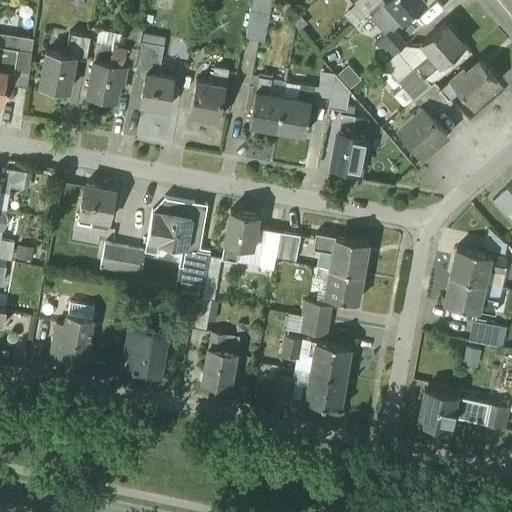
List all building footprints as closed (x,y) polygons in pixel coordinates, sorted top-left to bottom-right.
[(252,0),(245,37),(264,40),(271,0),(252,0)] [(382,0),(358,0),(355,3),(365,15),(382,0)] [(425,0),(383,0),(392,10),(382,19),(390,28),(391,27),(392,29),(425,0)] [(463,43),(445,21),(420,42),(430,53),(413,67),(422,78),(424,76),(463,43)] [(392,29),(391,27),(390,28),(374,42),(388,59),(406,44),(392,29)] [(90,34),(70,30),(66,53),(76,54),(76,56),(86,58),(90,34)] [(166,35),(145,31),(143,40),(165,44),(166,35)] [(110,60),(95,57),(88,92),(116,97),(119,80),(123,81),(126,63),(136,65),(140,45),(114,40),(110,60)] [(143,40),(141,40),(140,45),(136,65),(147,67),(146,70),(159,72),(165,44),(143,40)] [(18,49),(0,46),(0,101),(3,102),(8,72),(14,73),(18,49)] [(32,51),(18,49),(14,73),(29,75),(32,51)] [(66,53),(46,49),(40,84),(70,89),(76,56),(76,54),(66,53)] [(335,72),(324,60),(323,60),(317,94),(330,96),(335,72)] [(496,81),(478,60),(465,71),(462,68),(440,88),(448,98),(450,97),(460,89),(471,103),(496,81)] [(212,79),(196,76),(190,111),(221,116),(230,66),(215,63),(212,79)] [(422,78),(413,67),(397,81),(413,99),(425,89),(431,85),(424,76),(422,78)] [(159,72),(146,70),(140,102),(168,107),(174,75),(159,72)] [(283,93),(270,90),(272,76),(258,73),(249,122),(277,127),(283,93)] [(297,95),(283,93),(277,127),(305,133),(313,83),(300,80),(297,95)] [(440,88),(434,82),(431,85),(425,89),(442,109),(452,100),(450,97),(448,98),(440,88)] [(442,109),(425,89),(413,99),(419,108),(422,105),(432,117),(442,109)] [(432,117),(422,105),(419,108),(397,128),(419,154),(445,132),(432,117)] [(365,133),(351,131),(353,113),(340,111),(338,129),(336,129),(330,164),(359,168),(365,133)] [(26,172),(6,169),(3,186),(23,189),(26,172)] [(116,189),(86,183),(78,222),(90,225),(91,216),(110,220),(116,189)] [(193,201),(167,197),(168,195),(165,194),(162,209),(153,208),(145,249),(157,251),(159,241),(199,248),(208,202),(206,202),(205,204),(195,202),(195,200),(193,200),(193,201)] [(258,213),(230,208),(224,240),(225,240),(223,256),(236,259),(239,243),(252,245),(258,213)] [(43,223),(17,219),(14,237),(40,241),(43,223)] [(267,227),(261,265),(273,267),(275,255),(280,229),(267,227)] [(299,233),(280,229),(275,255),(295,259),(299,233)] [(490,229),(486,247),(505,252),(508,244),(490,229)] [(368,241),(316,231),(313,247),(333,250),(330,267),(362,273),(368,241)] [(14,242),(0,239),(0,258),(6,260),(11,260),(14,242)] [(127,246),(104,241),(99,265),(122,270),(127,246)] [(145,249),(127,246),(122,270),(140,273),(145,249)] [(183,246),(176,291),(194,294),(202,296),(210,250),(199,248),(183,246)] [(507,258),(490,254),(456,246),(450,274),(484,282),(488,267),(504,271),(507,258)] [(330,267),(328,266),(325,281),(326,281),(324,293),(357,299),(362,273),(330,267)] [(484,282),(450,274),(444,302),(478,310),(495,313),(498,298),(481,294),(484,282)] [(211,297),(194,294),(189,325),(206,328),(211,297)] [(330,302),(305,298),(302,314),(328,318),(330,302)] [(93,316),(67,311),(66,321),(56,320),(51,353),(86,359),(93,316)] [(328,318),(302,314),(300,330),(325,334),(328,318)] [(504,325),(473,317),(468,338),(500,345),(504,325)] [(167,330),(130,323),(125,351),(135,353),(133,366),(160,371),(167,330)] [(236,349),(222,347),(225,330),(212,328),(209,345),(208,345),(202,379),(231,384),(236,349)] [(301,336),(285,333),(282,353),(298,356),(301,336)] [(350,344),(316,339),(311,338),(308,352),(314,353),(311,369),(344,375),(350,344)] [(465,346),(461,363),(475,366),(480,350),(465,346)] [(344,375),(311,369),(308,384),(303,383),(301,396),(304,397),(306,399),(339,405),(344,375)] [(295,376),(278,373),(275,392),(291,395),(295,376)] [(456,392),(424,385),(417,418),(449,425),(456,392)] [(485,415),(489,399),(456,392),(454,409),(485,415)] [(505,402),(489,399),(484,421),(500,425),(505,402)]
